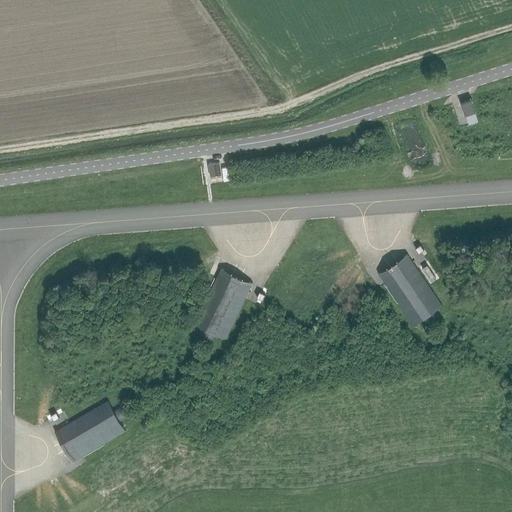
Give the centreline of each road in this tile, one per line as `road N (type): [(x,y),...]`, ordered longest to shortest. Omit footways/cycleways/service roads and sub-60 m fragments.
road 1 (track): [(511,27),(272,110),(0,149)]
road 2 (unclassified): [(511,69),(308,131),(0,180)]
